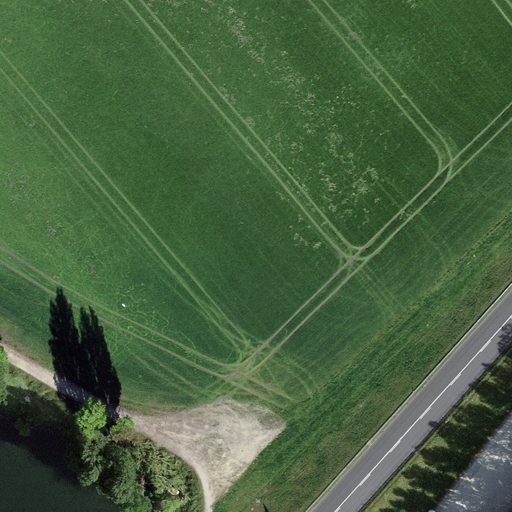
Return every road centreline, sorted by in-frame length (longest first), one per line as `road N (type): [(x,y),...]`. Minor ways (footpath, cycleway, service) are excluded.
road 1 (track): [(206,511),(185,457),(0,352)]
road 2 (secondary): [(511,310),(336,511)]
